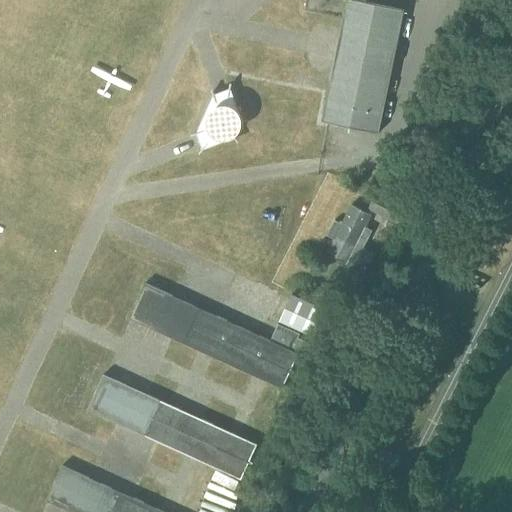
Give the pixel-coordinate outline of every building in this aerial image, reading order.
[(327,94),(325,106),(322,121),(328,123),(379,133),(404,9),(359,0),(346,0),(342,21),(340,31),(330,80),(327,94)] [(213,95),(197,132),(197,134),(200,141),(202,148),(204,149),(234,137),(236,137),(242,121),(242,120),(231,89),(229,89),(222,91),(215,94),(213,95)] [(410,205),(379,189),(369,208),(401,224),(410,205)] [(335,220),(327,235),(334,239),(328,252),(346,262),(345,266),(363,275),(374,253),(363,248),(372,230),(365,227),(371,214),(352,204),(342,224),(335,220)] [(299,352),(271,340),(269,339),(178,297),(145,283),(129,318),(137,321),(182,342),(201,350),(220,359),(261,377),(274,383),(283,387),(299,352)] [(279,321),(315,337),(327,310),(292,294),(290,297),(279,321)] [(278,323),(271,340),(299,352),(309,357),(315,344),(298,337),(300,333),(278,323)] [(120,423),(163,443),(192,456),(222,470),(241,478),(257,443),(248,439),(235,433),(191,413),(175,405),(153,395),(113,377),(104,373),(88,408),(120,423)] [(54,503),(73,511),(167,511),(165,511),(138,499),(94,478),(63,464),(46,500),(54,503)]
